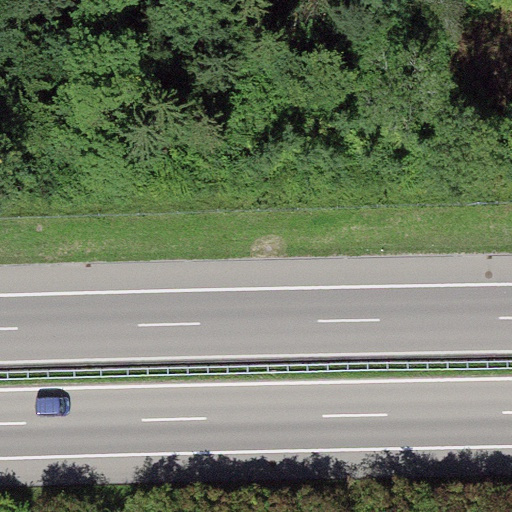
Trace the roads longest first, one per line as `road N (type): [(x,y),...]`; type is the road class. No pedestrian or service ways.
road 1 (motorway): [(511,319),(0,331)]
road 2 (motorway): [(0,424),(511,414)]
